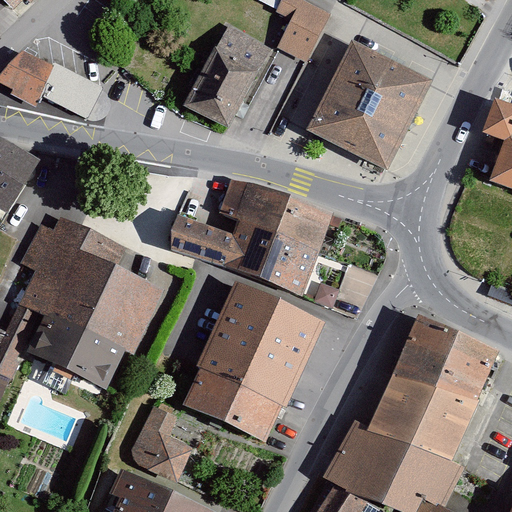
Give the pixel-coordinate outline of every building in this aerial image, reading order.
[(0,0),(0,6),(13,19),(30,0),(0,0)] [(325,17),(291,0),(280,0),(273,14),(290,23),(276,49),(302,62),(325,17)] [(229,132),(271,54),(227,30),(185,108),(229,132)] [(431,81),(356,42),(311,130),(387,168),(431,81)] [(101,91),(22,54),(0,78),(0,85),(13,91),(9,99),(37,112),(42,101),(86,122),(101,91)] [(511,102),(498,97),(485,132),(511,141),(496,183),(511,188),(511,102)] [(0,209),(10,215),(41,165),(0,143),(0,209)] [(305,292),(331,214),(231,181),(216,225),(179,213),(168,247),(305,292)] [(46,318),(29,353),(105,389),(127,344),(132,347),(162,284),(103,256),(111,240),(60,216),(54,228),(41,223),(22,264),(35,270),(0,343),(0,373),(10,378),(40,315),(46,318)] [(335,307),(342,291),(323,282),(316,299),(335,307)] [(511,290),(491,282),(487,294),(511,304),(511,290)] [(326,322),(240,283),(183,406),(269,445),(326,322)] [(496,351),(419,315),(368,423),(355,417),(329,473),(340,479),(373,494),(404,511),(457,511),(447,506),(466,467),(451,459),(496,351)] [(176,416),(152,405),(130,453),(131,460),(135,464),(178,484),(195,449),(167,435),(176,416)] [(222,511),(124,469),(105,511),(222,511)] [(361,511),(373,494),(340,479),(318,511),(361,511)]
